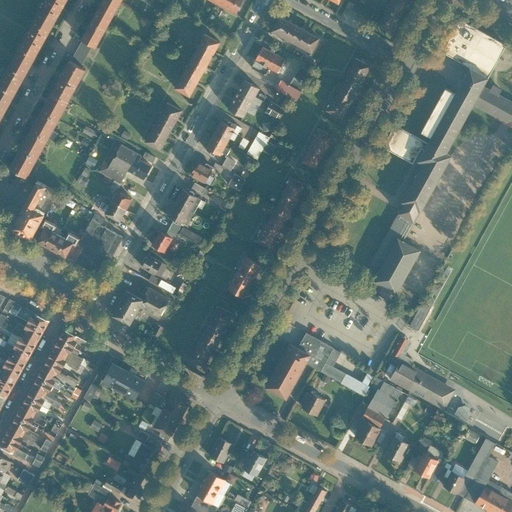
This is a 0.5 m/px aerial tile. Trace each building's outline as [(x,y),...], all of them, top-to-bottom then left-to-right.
[(44,0),(36,14),(53,24),(66,0),(44,0)] [(109,23),(121,0),(120,0),(101,0),(94,14),(109,23)] [(214,0),(237,12),(243,0),(214,0)] [(373,7),(358,0),(356,0),(351,11),(367,19),(373,7)] [(399,16),(407,0),(391,0),(386,10),(399,16)] [(399,16),(386,10),(377,26),(390,33),(399,16)] [(35,56),(53,24),(36,14),(18,47),(35,56)] [(96,45),(109,23),(94,14),(81,36),(83,37),(93,43),(96,45)] [(270,29),(285,37),(293,23),(278,15),(270,29)] [(468,66),(488,76),(506,44),(461,20),(443,52),(468,66)] [(298,44),(305,30),(293,23),(285,37),(298,44)] [(312,51),(319,38),(305,30),(298,44),(312,51)] [(210,59),(221,40),(206,31),(195,51),(210,59)] [(80,65),(93,43),(83,37),(70,59),(80,65)] [(8,65),(25,74),(35,56),(18,47),(8,65)] [(251,66),(266,74),(270,67),(278,72),(286,59),(262,47),(251,66)] [(186,66),(201,74),(210,59),(195,51),(186,66)] [(361,82),(371,65),(356,55),(346,73),(361,82)] [(70,98),(86,68),(80,65),(70,59),(69,59),(52,88),(70,98)] [(0,84),(15,93),(25,74),(8,65),(0,78),(0,84)] [(175,87),(190,95),(201,74),(186,66),(175,87)] [(308,70),(300,66),(290,83),(281,78),(275,88),(293,97),(308,70)] [(511,124),(511,98),(500,92),(502,88),(493,83),(491,87),(484,84),(488,76),(468,66),(455,91),(446,86),(422,129),(431,134),(427,141),(395,123),(382,146),(413,162),(421,147),(423,148),(417,159),(422,161),(401,200),(403,201),(400,206),(396,215),(412,224),(416,216),(451,154),(447,152),(474,103),(511,124)] [(352,100),(361,82),(346,73),(336,90),(352,100)] [(244,79),(228,108),(243,116),(259,87),(244,79)] [(0,109),(5,112),(15,93),(0,84),(0,109)] [(58,119),(70,98),(52,88),(41,109),(58,119)] [(342,117),(352,100),(336,90),(326,108),(342,117)] [(157,118),(173,127),(184,107),(168,99),(157,118)] [(274,101),(269,111),(281,117),(286,108),(274,101)] [(48,137),(58,119),(41,109),(31,128),(48,137)] [(160,148),(173,127),(157,118),(145,140),(160,148)] [(211,131),(227,140),(234,127),(218,119),(211,131)] [(93,134),(92,135),(97,138),(100,132),(90,126),(87,131),(93,134)] [(324,150),(333,135),(318,127),(309,142),(324,150)] [(21,147),(38,156),(48,137),(31,128),(21,147)] [(227,140),(211,131),(203,145),(219,154),(227,140)] [(249,152),(259,158),(271,138),(261,132),(249,152)] [(125,141),(117,137),(99,170),(120,182),(128,169),(144,177),(152,163),(140,156),(142,153),(124,143),(125,141)] [(247,149),(251,140),(245,137),(241,146),(247,149)] [(316,166),(324,150),(309,142),(301,158),(316,166)] [(27,175),(38,156),(21,147),(10,166),(27,175)] [(156,156),(146,151),(143,156),(153,161),(156,156)] [(227,156),(222,165),(231,170),(236,161),(227,156)] [(197,161),(190,173),(205,181),(212,169),(197,161)] [(235,173),(229,183),(240,190),(246,179),(235,173)] [(296,199),(305,183),(288,175),(280,190),(281,191),(296,199)] [(36,178),(11,226),(31,236),(44,210),(36,205),(42,193),(54,199),(59,191),(36,178)] [(193,191),(205,192),(206,184),(195,182),(193,191)] [(172,200),(194,212),(201,200),(179,188),(172,200)] [(112,200),(127,208),(132,198),(117,190),(112,200)] [(289,215),(297,199),(296,199),(281,191),(273,207),(289,215)] [(221,196),(217,201),(226,207),(228,204),(225,203),(227,201),(221,196)] [(105,212),(120,221),(127,208),(112,200),(105,212)] [(194,212),(172,200),(166,211),(182,220),(185,215),(190,218),(194,212)] [(280,231),(289,215),(273,207),(264,222),(279,230),(280,231)] [(403,240),(412,224),(396,215),(366,270),(374,274),(371,280),(396,293),(420,249),(403,240)] [(37,241),(51,248),(60,232),(53,228),(57,222),(46,216),(41,224),(45,226),(37,241)] [(124,235),(92,218),(78,244),(83,246),(75,261),(99,274),(103,272),(124,235)] [(254,237),(270,246),(279,230),(264,222),(263,222),(254,237)] [(60,232),(51,248),(66,256),(73,242),(76,243),(80,235),(63,226),(60,232)] [(186,226),(183,232),(203,243),(206,238),(186,226)] [(157,229),(149,243),(163,251),(171,236),(157,229)] [(140,266),(159,276),(166,264),(147,254),(140,266)] [(244,296),(261,264),(245,255),(227,287),(244,296)] [(143,299),(139,307),(159,318),(169,299),(149,288),(143,299)] [(127,290),(113,315),(130,324),(139,307),(143,299),(127,290)] [(18,314),(24,304),(12,297),(6,307),(18,314)] [(410,325),(418,329),(431,306),(422,301),(410,325)] [(223,331),(233,314),(216,305),(207,322),(223,331)] [(30,315),(27,321),(44,330),(50,320),(25,307),(23,311),(30,315)] [(0,323),(4,325),(9,315),(3,312),(0,317),(0,323)] [(38,340),(44,330),(27,321),(24,325),(18,321),(15,327),(38,340)] [(214,348),(223,331),(207,322),(198,339),(214,348)] [(19,335),(16,340),(33,349),(38,340),(15,327),(12,331),(19,335)] [(58,338),(74,346),(76,342),(88,348),(91,343),(63,328),(58,338)] [(289,343),(264,388),(285,399),(306,363),(363,395),(368,386),(333,366),(341,352),(306,333),(298,348),(289,343)] [(389,378),(445,408),(456,388),(399,356),(408,340),(399,335),(385,360),(396,366),(389,378)] [(58,338),(53,347),(81,363),(84,358),(71,351),(74,346),(58,338)] [(205,366),(214,348),(198,339),(188,356),(205,366)] [(28,359),(33,349),(16,340),(14,345),(7,341),(4,346),(28,359)] [(0,350),(8,355),(6,359),(23,369),(28,359),(4,346),(1,344),(0,346),(0,350)] [(47,357),(63,366),(66,361),(78,368),(81,363),(53,347),(47,357)] [(47,357),(42,367),(76,386),(79,380),(68,374),(67,375),(60,371),(63,366),(47,357)] [(0,369),(17,379),(23,369),(6,359),(3,364),(0,361),(0,369)] [(147,380),(114,362),(104,382),(137,399),(147,380)] [(36,376),(52,385),(54,381),(73,392),(76,386),(42,367),(36,376)] [(0,381),(12,388),(17,379),(0,369),(0,381)] [(36,376),(31,386),(62,403),(65,405),(68,399),(50,390),(52,385),(36,376)] [(354,436),(372,446),(401,391),(377,378),(372,387),(377,390),(355,427),(358,429),(354,436)] [(0,393),(7,397),(12,388),(0,381),(0,393)] [(92,383),(84,398),(90,401),(98,386),(92,383)] [(26,396),(42,404),(44,401),(58,409),(62,403),(31,386),(26,396)] [(173,390),(163,409),(182,419),(192,400),(173,390)] [(301,406),(316,415),(325,398),(310,390),(309,393),(306,391),(301,400),(304,402),(301,406)] [(155,392),(150,401),(160,406),(165,397),(155,392)] [(26,396),(20,406),(44,419),(47,413),(39,409),(42,404),(26,396)] [(85,401),(82,407),(89,410),(92,404),(85,401)] [(396,416),(401,419),(410,404),(405,401),(396,416)] [(15,415),(31,424),(33,420),(44,426),(47,420),(44,419),(20,406),(15,415)] [(172,436),(182,419),(163,409),(153,426),(161,431),(159,435),(168,440),(171,436),(172,436)] [(15,415),(9,425),(35,439),(36,439),(39,434),(29,428),(31,424),(15,415)] [(95,419),(90,427),(98,432),(103,424),(95,419)] [(105,422),(101,429),(111,435),(116,428),(105,422)] [(4,435),(20,443),(23,439),(32,444),(35,439),(9,425),(4,435)] [(150,434),(137,427),(134,433),(147,440),(150,434)] [(17,448),(20,443),(4,435),(0,441),(0,445),(24,458),(27,453),(17,448)] [(401,461),(410,444),(394,435),(384,452),(401,461)] [(224,461),(232,443),(218,437),(210,454),(224,461)] [(452,470),(443,486),(465,497),(488,456),(495,443),(486,438),(465,476),(452,470)] [(125,460),(132,463),(148,472),(163,445),(154,441),(151,447),(143,442),(133,460),(127,456),(125,460)] [(257,475),(266,458),(251,450),(242,467),(257,475)] [(41,465),(46,455),(39,452),(35,462),(41,465)] [(437,481),(447,462),(440,458),(439,460),(425,452),(415,469),(437,481)] [(0,455),(0,480),(11,461),(0,455)] [(120,461),(111,456),(106,464),(115,469),(120,461)] [(499,462),(488,456),(465,497),(491,511),(509,511),(511,507),(511,491),(488,480),(499,462)] [(125,494),(133,498),(148,472),(132,463),(127,471),(135,475),(125,494)] [(30,483),(36,473),(26,467),(20,477),(30,483)] [(225,480),(208,471),(202,483),(218,492),(225,480)] [(125,485),(109,477),(105,485),(120,493),(125,485)] [(111,490),(95,483),(89,494),(96,497),(99,491),(108,496),(111,490)] [(212,503),(218,492),(202,483),(196,495),(212,503)] [(301,511),(314,511),(326,490),(317,486),(308,502),(302,499),(296,509),(301,511)] [(116,511),(122,503),(109,496),(103,505),(98,502),(92,511),(116,511)] [(195,497),(193,502),(208,510),(211,505),(195,497)] [(342,500),(335,511),(347,511),(351,505),(342,500)] [(189,510),(193,511),(206,511),(208,510),(193,502),(189,510)]
